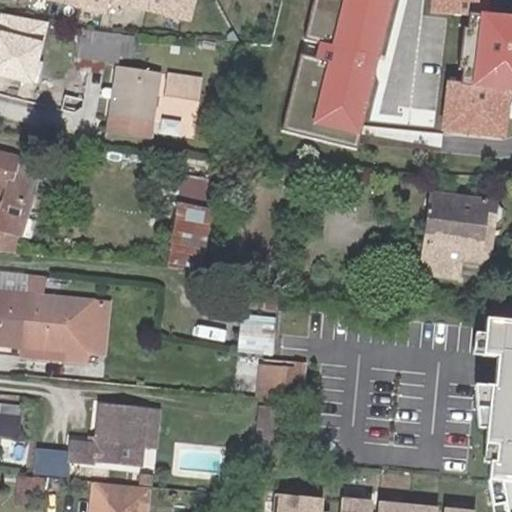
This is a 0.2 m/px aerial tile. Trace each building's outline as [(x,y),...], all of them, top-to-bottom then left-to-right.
[(59,0),(98,10),(100,0),(113,0),(132,5),(133,2),(160,9),(159,13),(185,21),(190,0),(59,0)] [(391,0),(342,0),(312,125),(358,136),(391,0)] [(484,17),(484,0),(430,0),(429,12),(479,16),(484,17)] [(0,76),(34,81),(44,18),(0,11),(0,12),(0,76)] [(479,16),(472,88),(509,93),(511,93),(511,20),(484,17),(479,16)] [(118,34),(79,30),(76,59),(115,63),(118,34)] [(112,66),(104,117),(115,119),(112,134),(144,139),(155,74),(112,66)] [(447,85),(442,129),(504,135),(509,93),(472,88),(447,85)] [(115,119),(104,117),(103,125),(102,133),(107,133),(112,134),(115,119)] [(26,163),(0,155),(0,197),(15,202),(26,163)] [(40,167),(26,163),(15,202),(0,197),(0,206),(1,207),(0,209),(0,234),(17,239),(40,167)] [(362,171),(348,171),(347,190),(362,191),(362,171)] [(180,178),(166,269),(199,272),(213,183),(180,178)] [(462,253),(461,265),(479,266),(489,257),(492,222),(494,222),(497,221),(498,213),(497,211),(493,210),(494,204),(429,196),(423,250),(462,253)] [(459,280),(461,265),(462,253),(423,250),(421,277),(459,280)] [(0,345),(92,354),(97,303),(0,292),(0,345)] [(97,303),(92,354),(107,355),(111,304),(97,303)] [(485,483),(511,485),(511,324),(479,322),(478,337),(476,357),(493,360),(491,390),(487,390),(483,431),(482,447),(493,448),(491,465),(487,464),(486,465),(485,483)] [(259,325),(240,323),(237,358),(269,361),(271,338),(258,337),(259,325)] [(469,357),(476,357),(478,337),(471,336),(469,357)] [(294,369),(273,367),(271,399),(291,401),(294,369)] [(475,430),(483,431),(487,390),(471,388),(475,430)] [(141,408),(99,404),(96,437),(95,445),(88,445),(69,444),(69,461),(136,467),(141,408)] [(283,412),(258,410),(254,450),(279,452),(283,412)] [(95,445),(96,437),(88,436),(88,445),(95,445)] [(145,445),(144,466),(158,466),(158,446),(145,445)] [(480,465),(486,465),(487,464),(491,465),(493,448),(482,447),(480,465)] [(237,475),(228,474),(228,484),(237,485),(237,475)] [(16,495),(41,497),(43,481),(17,479),(16,495)] [(143,511),(128,510),(129,492),(130,486),(93,483),(90,505),(89,511),(143,511)] [(511,511),(511,485),(485,483),(490,511),(511,511)] [(143,511),(145,494),(129,492),(128,510),(143,511)] [(41,497),(16,495),(15,506),(40,508),(41,497)] [(272,511),(316,511),(318,502),(274,497),(272,511)]
